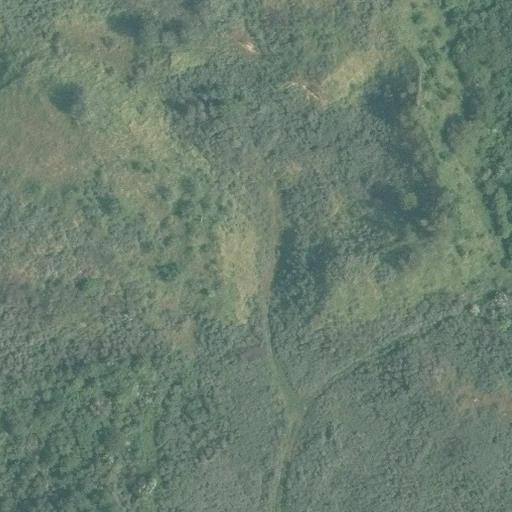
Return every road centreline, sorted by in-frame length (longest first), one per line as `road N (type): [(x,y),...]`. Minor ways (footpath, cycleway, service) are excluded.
road 1 (track): [(278,511),(295,407),(279,379),(266,307),(276,232),(272,188)]
road 2 (track): [(295,407),(336,373),(511,285)]
